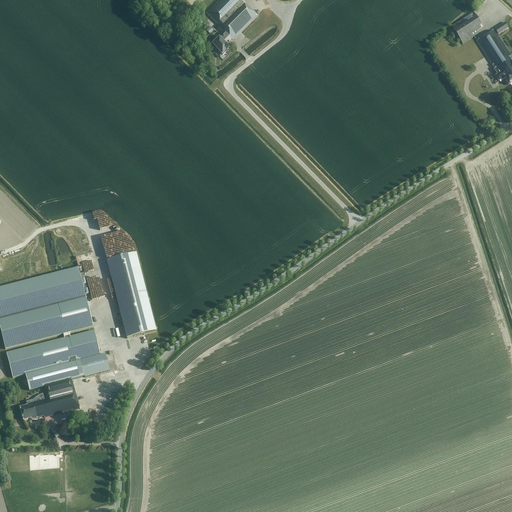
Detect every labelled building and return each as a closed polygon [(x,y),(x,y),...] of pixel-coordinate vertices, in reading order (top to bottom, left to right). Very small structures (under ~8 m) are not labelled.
[(240,0),(219,0),(206,14),(213,21),(210,24),(209,25),(220,36),(218,38),(217,38),(214,41),(215,42),(212,45),(220,53),(219,53),(221,56),(222,55),(223,56),(226,53),(225,52),(229,48),(225,43),(227,41),(229,43),(232,40),(233,40),(257,16),(240,0)] [(452,27),(463,44),(474,37),(472,35),(483,28),(473,13),(452,27)] [(509,28),(505,23),(477,42),(496,70),(494,71),(498,76),(497,77),(500,82),(505,79),(510,86),(511,85),(511,56),(498,35),(509,28)] [(157,331),(136,253),(107,260),(127,339),(157,331)] [(0,288),(0,331),(5,350),(63,335),(64,339),(36,346),(6,353),(12,379),(25,376),(42,371),(80,361),(100,356),(94,331),(70,337),(69,334),(93,327),(85,296),(89,295),(85,279),(81,280),(78,268),(0,288)] [(105,355),(100,356),(80,361),(84,377),(84,378),(110,372),(105,355)] [(84,377),(80,361),(42,371),(25,376),(29,392),(42,388),(71,380),(84,377)] [(80,410),(71,380),(42,388),(45,399),(44,399),(43,395),(40,396),(38,397),(36,398),(33,401),(34,403),(27,405),(27,406),(19,408),(22,420),(30,419),(30,420),(33,420),(36,420),(38,420),(41,419),(42,418),(43,416),(45,418),(80,410)] [(68,417),(71,429),(83,427),(81,420),(77,421),(76,415),(68,417)]
